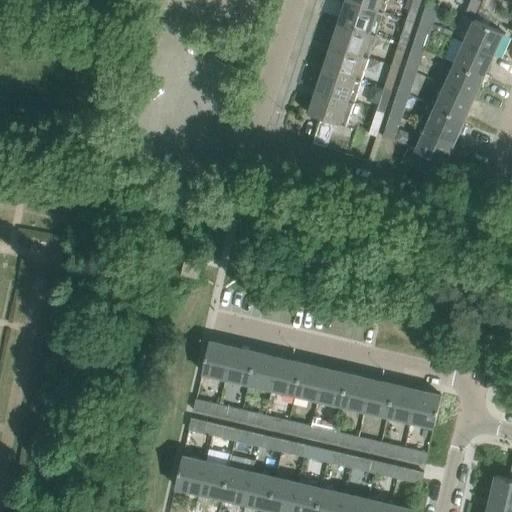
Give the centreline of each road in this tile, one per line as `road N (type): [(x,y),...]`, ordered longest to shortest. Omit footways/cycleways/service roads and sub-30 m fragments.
road 1 (residential): [(479,226),(248,153),(296,0)]
road 2 (residential): [(478,422),(463,385),(447,372),(211,315)]
